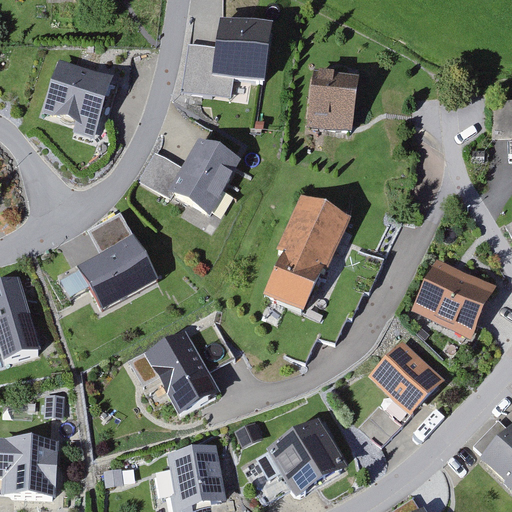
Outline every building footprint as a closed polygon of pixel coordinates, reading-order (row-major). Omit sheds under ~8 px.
[(189,50),(182,94),(227,100),(230,82),(266,88),(274,33),(220,26),(216,54),(189,50)] [(49,118),(103,135),(106,125),(120,81),(66,64),(49,118)] [(364,80),(322,75),(316,129),(358,134),(364,80)] [(511,103),(495,104),(495,145),(511,145),(511,103)] [(158,153),(140,184),(174,203),(177,198),(219,222),(252,164),(205,137),(186,169),(158,153)] [(291,255),(272,299),(318,319),(360,222),(306,198),(283,252),(291,255)] [(132,295),(161,280),(127,215),(97,231),(111,257),(83,271),(104,310),(132,295)] [(382,297),(396,262),(361,248),(347,283),(382,297)] [(416,315),(479,344),(503,293),(442,266),(416,315)] [(48,358),(23,280),(0,287),(0,340),(9,370),(48,358)] [(219,402),(186,338),(132,366),(144,389),(159,381),(180,422),(219,402)] [(390,401),(411,422),(442,390),(403,352),(372,384),(390,401)] [(361,430),(382,450),(399,434),(411,422),(390,401),(361,430)] [(65,402),(46,402),(45,423),(64,423),(65,402)] [(243,471),(266,509),(280,501),(292,493),(299,505),(314,496),(349,475),(319,426),(243,471)] [(256,427),(236,435),(244,453),(263,445),(256,427)] [(511,490),(511,438),(501,428),(474,454),(511,490)] [(0,499),(54,502),(56,445),(0,441),(0,499)] [(172,511),(220,511),(226,511),(220,477),(216,452),(167,460),(169,475),(157,477),(161,502),(171,500),(172,511)]
